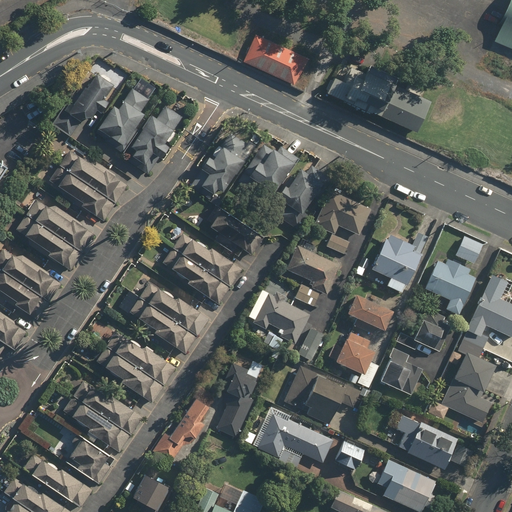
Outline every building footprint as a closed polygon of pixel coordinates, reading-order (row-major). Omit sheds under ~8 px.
[(511,0),(493,44),(511,52),(511,0)] [(306,58),(256,35),(243,63),(293,86),(306,58)] [(93,73),(64,112),(61,109),(50,123),(69,136),(81,120),(85,123),(94,112),(97,114),(106,102),(101,98),(111,85),(93,73)] [(326,95),(415,133),(426,107),(350,74),(346,84),(333,78),(326,95)] [(121,146),(142,114),(138,112),(147,98),(131,88),(117,108),(111,104),(95,128),(121,146)] [(149,115),(128,146),(133,149),(130,155),(138,161),(134,166),(146,174),(156,158),(159,160),(177,134),(171,130),(181,115),(164,104),(154,119),(149,115)] [(220,193),(241,161),(231,155),(238,144),(225,135),(210,158),(206,155),(198,167),(207,173),(202,180),(196,176),(188,189),(197,194),(201,188),(211,194),(214,189),(220,193)] [(276,153),(263,146),(245,176),(272,192),(294,157),(279,148),(276,153)] [(58,166),(113,206),(127,187),(102,169),(100,172),(70,150),(58,166)] [(113,206),(58,166),(48,180),(80,203),(78,205),(102,222),(113,206)] [(299,169),(293,177),(289,175),(274,197),(283,203),(275,216),(294,230),(304,216),(298,213),(322,178),(310,170),(307,175),(299,169)] [(329,188),(314,225),(330,232),(324,246),(343,254),(349,239),(333,233),(337,226),(356,234),(366,211),(342,201),(345,195),(329,188)] [(25,214),(81,253),(93,235),(70,219),(68,222),(35,199),(25,214)] [(255,234),(217,210),(207,227),(245,250),(255,234)] [(81,253),(25,214),(14,229),(47,252),(45,254),(68,271),(81,253)] [(401,293),(426,235),(418,232),(412,245),(387,234),(371,269),(388,276),(384,286),(401,293)] [(170,248),(229,288),(240,271),(206,248),(205,250),(181,233),(170,248)] [(296,293),(294,298),(312,306),(319,291),(325,294),(338,264),(296,245),(285,270),(312,282),(310,287),(300,283),(296,293)] [(229,288),(170,248),(160,263),(185,281),(184,283),(216,305),(229,288)] [(0,250),(0,270),(47,303),(60,284),(35,268),(33,270),(1,249),(0,250)] [(436,260),(424,288),(436,294),(430,307),(455,317),(473,276),(466,273),(468,269),(445,259),(443,263),(436,260)] [(47,303),(0,270),(0,292),(13,301),(11,304),(35,321),(47,303)] [(461,339),(482,349),(488,336),(480,333),(483,325),(511,337),(511,303),(499,298),(506,281),(490,274),(461,339)] [(138,299),(194,338),(206,320),(175,298),(173,301),(149,283),(138,299)] [(294,298),(296,293),(271,283),(267,291),(261,288),(246,322),(264,330),(259,341),(277,349),(282,337),(296,343),(309,313),(290,305),(294,298)] [(391,310),(353,294),(344,315),(355,319),(352,325),(372,334),(375,328),(382,331),(391,310)] [(194,338),(138,299),(128,312),(151,329),(149,331),(182,354),(194,338)] [(426,309),(412,338),(402,333),(398,342),(412,349),(416,341),(437,351),(451,321),(426,309)] [(0,342),(13,351),(25,332),(2,316),(0,318),(0,342)] [(310,328),(296,353),(310,361),(323,335),(310,328)] [(328,358),(359,373),(355,382),(367,387),(377,366),(367,361),(372,352),(365,349),(369,340),(347,330),(339,347),(334,345),(328,358)] [(105,347),(162,387),(174,369),(142,347),(139,351),(111,331),(101,344),(105,347)] [(482,349),(461,339),(456,352),(453,350),(448,362),(456,366),(440,403),(481,421),(490,402),(478,397),(492,365),(478,359),(482,349)] [(162,387),(105,347),(95,361),(120,378),(118,381),(150,403),(162,387)] [(421,369),(404,362),(407,354),(393,348),(378,380),(410,394),(421,369)] [(230,394),(216,430),(236,438),(251,399),(247,398),(260,365),(249,361),(246,369),(232,364),(221,391),(230,394)] [(342,383),(341,385),(298,365),(280,403),(326,425),(337,401),(350,408),(359,391),(342,383)] [(71,396),(128,434),(139,417),(108,397),(107,398),(81,381),(71,396)] [(164,432),(152,451),(170,462),(187,436),(192,439),(202,423),(198,421),(214,395),(201,386),(185,412),(182,410),(175,421),(178,424),(170,436),(164,432)] [(128,434),(71,396),(61,412),(87,428),(85,431),(116,452),(128,434)] [(269,407),(251,445),(278,458),(277,460),(295,468),(302,454),(320,463),(331,439),(289,420),(290,416),(269,407)] [(456,438),(394,410),(388,424),(403,431),(396,448),(443,468),(456,438)] [(105,456),(70,432),(64,441),(72,446),(63,461),(97,484),(110,465),(102,460),(105,456)] [(365,451),(342,439),(332,460),(356,471),(365,451)] [(456,443),(449,460),(463,466),(470,449),(456,443)] [(92,489),(60,467),(58,471),(33,454),(22,469),(78,508),(92,489)] [(433,480),(386,458),(375,482),(384,486),(381,494),(419,511),(421,506),(427,508),(432,495),(428,493),(433,480)] [(166,487),(143,474),(128,499),(140,505),(136,511),(162,511),(154,507),(166,487)] [(70,511),(71,511),(12,477),(3,492),(13,498),(4,511),(70,511)] [(204,488),(194,510),(197,511),(257,511),(263,499),(242,489),(231,511),(213,504),(218,493),(204,488)] [(387,511),(337,489),(329,506),(341,511),(387,511)]
